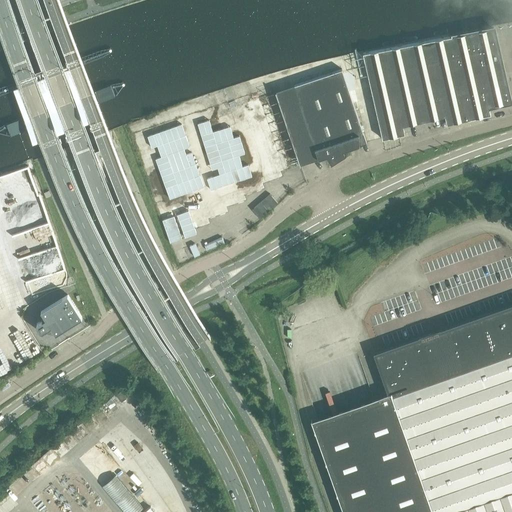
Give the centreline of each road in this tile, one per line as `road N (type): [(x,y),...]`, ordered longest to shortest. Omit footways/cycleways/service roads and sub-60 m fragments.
road 1 (tertiary): [(0,0),(100,255),(245,511)]
road 2 (tertiary): [(267,511),(236,440),(119,234),(29,0)]
road 3 (unclassified): [(0,399),(111,318),(258,236),(318,186)]
road 4 (primary): [(11,412),(333,214)]
road 5 (unclassified): [(318,186),(385,156),(511,121)]
road 6 (primary): [(333,214),(511,138)]
road 7 (unknown): [(30,508),(56,471),(76,461),(124,511)]
